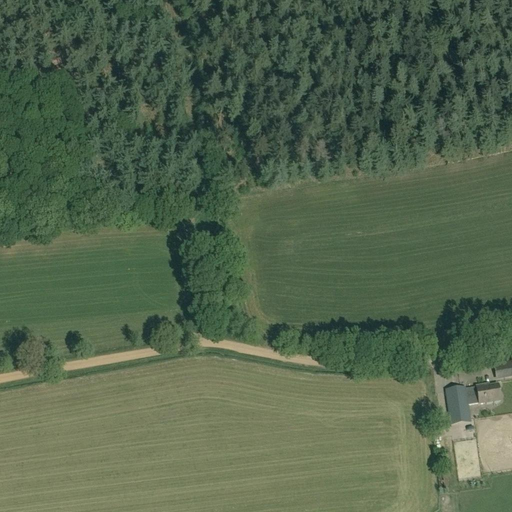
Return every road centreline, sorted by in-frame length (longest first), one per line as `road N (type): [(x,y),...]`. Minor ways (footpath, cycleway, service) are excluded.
road 1 (track): [(408,362),(303,360),(202,343),(0,379)]
road 2 (track): [(172,0),(189,48),(201,181),(234,346)]
road 3 (track): [(430,0),(470,148)]
